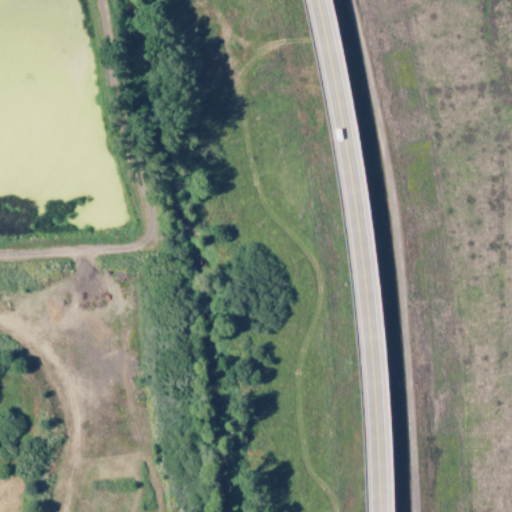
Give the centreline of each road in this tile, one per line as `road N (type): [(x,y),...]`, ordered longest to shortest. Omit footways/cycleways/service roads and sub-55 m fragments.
road 1 (trunk): [(317,0),(362,256),(380,511)]
road 2 (residential): [(65,511),(79,418),(33,338),(0,325)]
